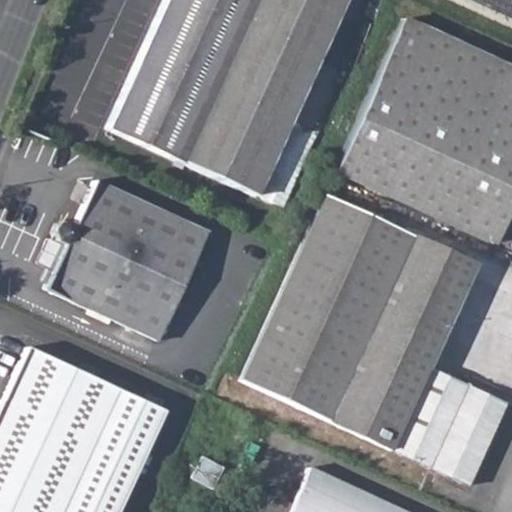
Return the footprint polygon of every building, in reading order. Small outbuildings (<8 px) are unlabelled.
[(161,0),(103,130),(249,198),(339,0),(161,0)] [(511,0),(478,0),(511,15),(511,0)] [(511,68),(400,18),(329,175),(481,245),(483,242),(491,246),(492,245),(511,200),(511,68)] [(481,245),(329,175),(235,381),(467,486),(511,384),(511,283),(472,265),(481,245)] [(62,248),(43,290),(155,341),(204,233),(91,181),(71,226),(62,222),(53,225),(49,234),(52,243),(62,248)] [(23,347),(0,397),(0,511),(113,511),(160,411),(23,347)] [(240,485),(227,511),(398,511),(306,469),(289,506),(240,485)]
